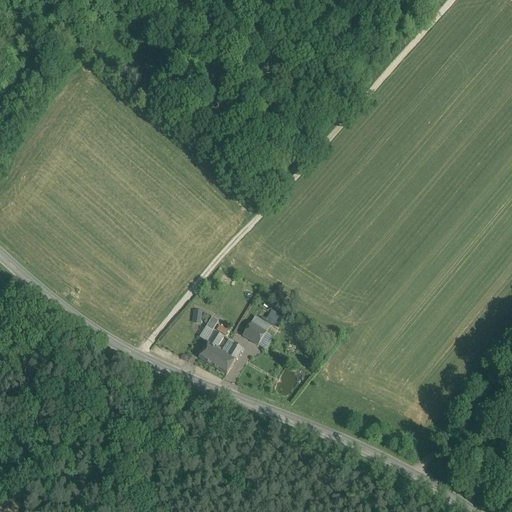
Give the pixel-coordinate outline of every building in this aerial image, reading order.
[(200,324),(202,311),(193,310),(191,322),(200,324)] [(284,319),(272,312),(266,321),(278,329),(284,319)] [(212,318),(206,328),(212,332),(219,322),(212,318)] [(267,333),(251,324),(243,337),(258,347),(267,333)] [(228,331),(220,326),(217,331),(225,336),(228,331)] [(215,333),(209,344),(208,344),(199,359),(213,368),(222,352),(217,349),(224,338),(215,333)] [(228,356),(222,352),(213,368),(226,376),(242,350),(234,345),(228,356)]
